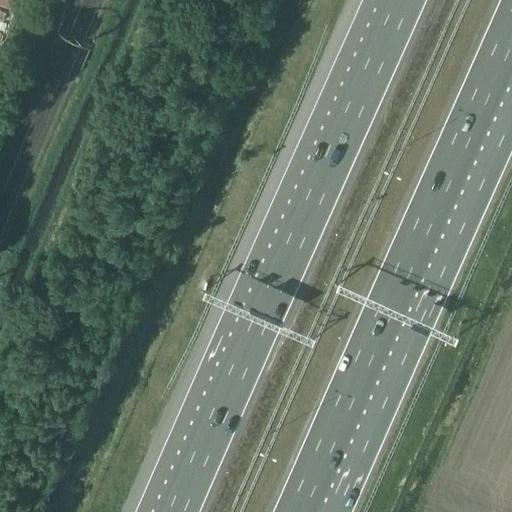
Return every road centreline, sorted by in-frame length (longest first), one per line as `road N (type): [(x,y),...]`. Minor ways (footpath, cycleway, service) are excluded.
road 1 (motorway): [(401,0),(178,511)]
road 2 (motorway): [(297,511),(511,28)]
